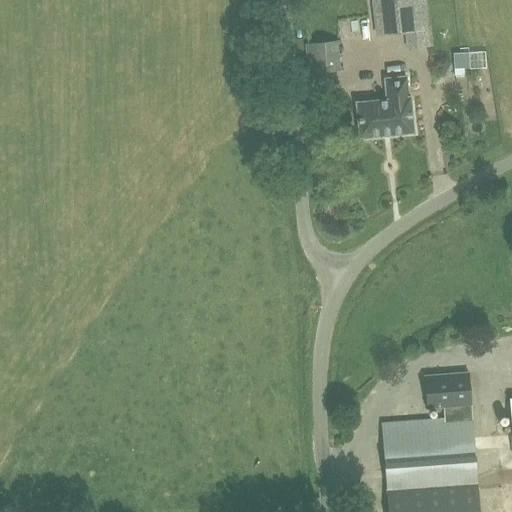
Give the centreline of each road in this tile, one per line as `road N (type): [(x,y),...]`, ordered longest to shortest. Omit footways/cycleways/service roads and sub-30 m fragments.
road 1 (unclassified): [(337,288),(307,248),(281,0)]
road 2 (unclassified): [(333,511),(319,359),(337,288)]
road 3 (unclassified): [(337,288),(395,226),(511,163)]
